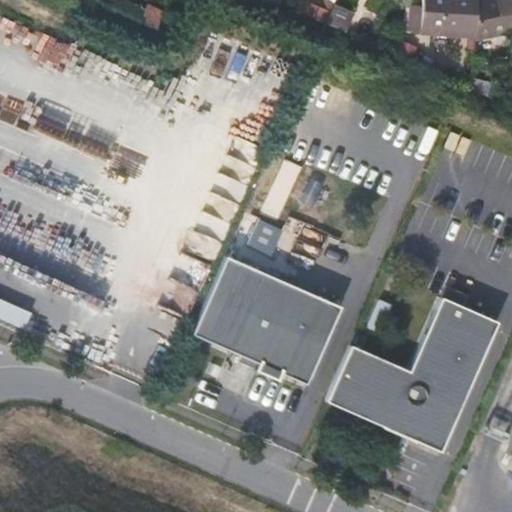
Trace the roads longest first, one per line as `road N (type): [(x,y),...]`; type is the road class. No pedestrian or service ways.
road 1 (unknown): [(272,482),(404,161),(400,149),(297,103)]
road 2 (unknown): [(411,511),(511,287)]
